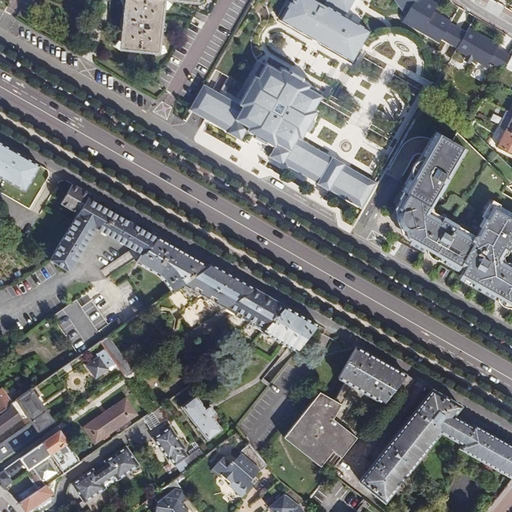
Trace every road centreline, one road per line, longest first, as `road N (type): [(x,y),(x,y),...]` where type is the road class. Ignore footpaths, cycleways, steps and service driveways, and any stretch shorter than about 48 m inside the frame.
road 1 (residential): [(511,332),(0,36)]
road 2 (primary): [(511,371),(0,76)]
road 3 (residential): [(511,429),(0,135)]
road 4 (primary): [(0,95),(511,387)]
